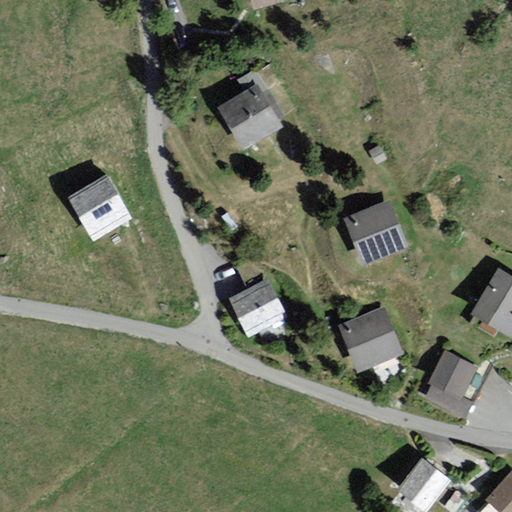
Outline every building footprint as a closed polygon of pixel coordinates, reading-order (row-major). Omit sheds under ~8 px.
[(280,126),(255,84),(221,104),(245,146),(280,126)] [(93,241),(133,218),(108,173),(67,197),(93,241)] [(393,201),(346,219),(365,266),(412,248),(393,201)] [(475,315),(511,334),(511,278),(498,271),(475,315)] [(270,278),(226,298),(245,339),(289,319),(270,278)] [(385,305),(337,322),(355,372),(403,355),(385,305)] [(425,395),(466,415),(488,370),(447,350),(425,395)] [(454,478),(424,454),(400,484),(430,507),(454,478)] [(486,501),(498,511),(511,511),(511,473),(511,472),(486,501)]
